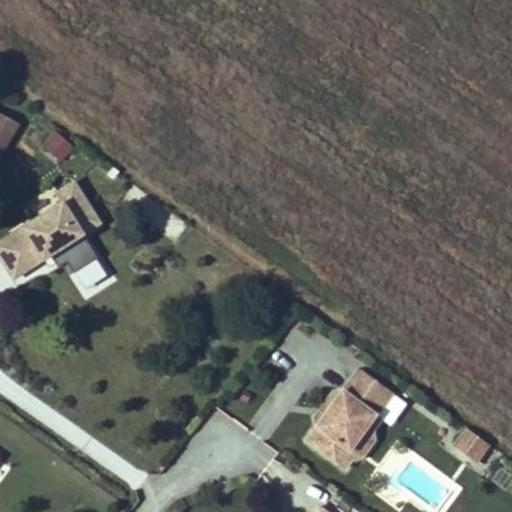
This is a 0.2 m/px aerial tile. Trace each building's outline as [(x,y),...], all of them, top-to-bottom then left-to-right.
[(0,151),(15,126),(0,116),(0,151)] [(67,169),(81,154),(55,129),(40,144),(67,169)] [(0,236),(0,260),(11,280),(57,255),(82,300),(111,283),(84,235),(103,225),(74,174),(27,201),(36,216),(0,236)] [(372,430),(381,418),(376,415),(392,393),(359,368),(343,390),(306,440),(345,468),(351,460),(349,450),(363,432),(372,430)] [(316,427),(343,390),(332,392),(314,417),(316,427)] [(476,460),(488,443),(468,429),(456,445),(476,460)] [(361,458),(374,440),(372,430),(363,432),(349,450),(351,460),(361,458)] [(0,461),(0,480),(8,467),(0,461)]
